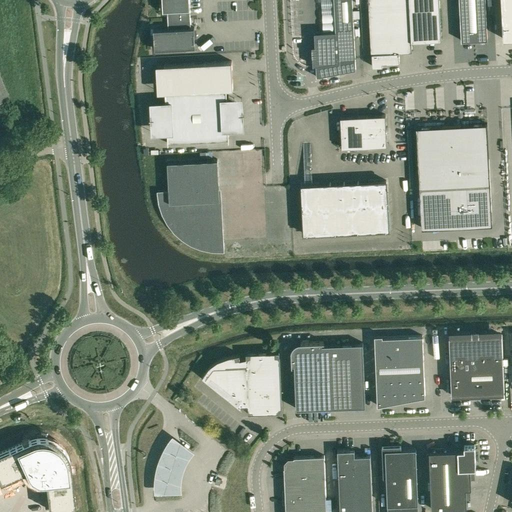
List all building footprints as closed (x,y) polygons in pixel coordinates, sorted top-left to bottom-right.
[(162,0),(163,10),(167,10),(168,28),(191,27),(189,0),(162,0)] [(333,0),(334,7),(322,7),(322,12),(334,12),(335,30),(314,31),(315,45),(312,45),(313,65),(316,64),(317,76),(356,69),(352,0),(333,0)] [(412,51),(411,41),(409,0),(368,0),(371,53),(372,53),(373,66),(383,65),(382,62),(399,62),(399,52),(412,51)] [(409,0),(411,41),(441,39),(439,0),(409,0)] [(487,39),(487,28),(485,0),(459,0),(461,40),(475,40),(487,39)] [(511,0),(501,0),(503,38),(511,38),(511,0)] [(191,27),(168,28),(154,29),(155,48),(195,46),(194,27),(191,27)] [(166,132),(167,132),(168,142),(229,139),(228,129),(235,129),(242,128),(241,110),(241,108),(240,106),(238,104),(235,103),(233,103),(228,103),(228,98),(227,98),(227,89),(233,88),(232,61),(157,65),(157,68),(157,70),(158,73),(158,75),(159,77),(161,79),(162,81),(164,83),(166,84),(168,86),(170,87),(173,87),(175,88),(175,91),(165,91),(166,101),(164,101),(162,102),(160,103),(158,104),(156,106),(154,108),(153,110),(153,112),(153,115),(153,117),(152,117),(152,118),(153,118),(153,120),(153,123),(154,125),(155,127),(157,129),(159,130),(161,131),(164,132),(166,132)] [(0,101),(8,98),(0,77),(0,101)] [(387,145),(386,114),(340,116),(342,147),(387,145)] [(487,123),(417,126),(422,228),(462,225),(462,221),(491,220),(491,212),(487,123)] [(169,192),(159,192),(161,202),(164,212),(169,222),(175,230),(183,237),(192,242),(202,246),(212,248),(222,249),(217,159),(167,162),(169,192)] [(305,233),(388,228),(388,229),(389,229),(389,228),(387,193),(386,180),(302,184),(303,197),(302,197),(304,232),(304,233),(305,233)] [(278,220),(278,208),(269,208),(269,220),(278,220)] [(504,392),(502,334),(449,336),(451,394),(504,392)] [(423,335),(375,337),(377,405),(425,396),(423,335)] [(291,352),(292,365),(292,364),(292,363),(294,363),(296,408),(365,405),(363,342),(322,344),(322,342),(323,342),(323,341),(301,342),(301,345),(295,352),(291,352)] [(281,410),(279,350),(246,352),(246,357),(240,358),(239,353),(228,356),(218,359),(210,365),(202,376),(242,407),(242,404),(248,404),(248,412),(281,410)] [(195,449),(173,432),(165,442),(158,459),(156,473),(156,490),(183,490),(183,480),(186,465),(190,454),(195,449)] [(29,439),(0,451),(0,481),(26,469),(28,473),(30,476),(29,477),(30,478),(31,477),(36,480),(35,481),(36,482),(37,480),(41,480),(45,480),(48,509),(57,508),(66,507),(75,506),(70,462),(68,456),(65,450),(62,445),(58,448),(56,446),(57,445),(56,446),(53,444),(49,442),(50,441),(49,441),(49,442),(46,441),(47,437),(41,436),(35,437),(29,439)] [(418,503),(416,447),(401,448),(401,444),(382,445),(383,476),(386,476),(387,504),(418,503)] [(464,448),(429,450),(432,508),(467,507),(466,487),(471,487),(470,467),(476,467),(475,444),(464,444),(464,448)] [(355,455),(354,448),(337,449),(340,511),(372,511),(370,454),(355,455)] [(284,477),(305,476),(325,475),(324,455),(295,456),(294,456),(294,457),(288,457),(285,461),(285,466),(284,466),(284,477)] [(325,475),(305,476),(306,496),(326,495),(325,475)] [(305,476),(284,477),(285,497),(306,496),(305,476)] [(326,511),(326,495),(306,496),(285,497),(285,511),(326,511)]
